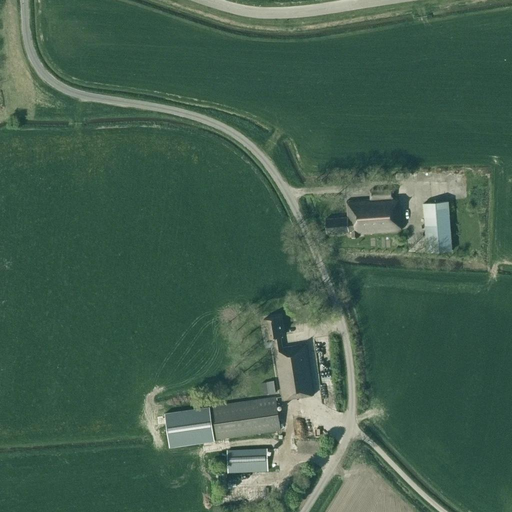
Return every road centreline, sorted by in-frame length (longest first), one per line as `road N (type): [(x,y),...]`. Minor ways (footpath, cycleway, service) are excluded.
road 1 (unclassified): [(349,429),(348,355),(334,303),(265,162),(210,121),(56,84),(28,48),(23,0)]
road 2 (unclassified): [(376,0),(262,13),(204,0)]
road 3 (unclassified): [(444,511),(349,429)]
